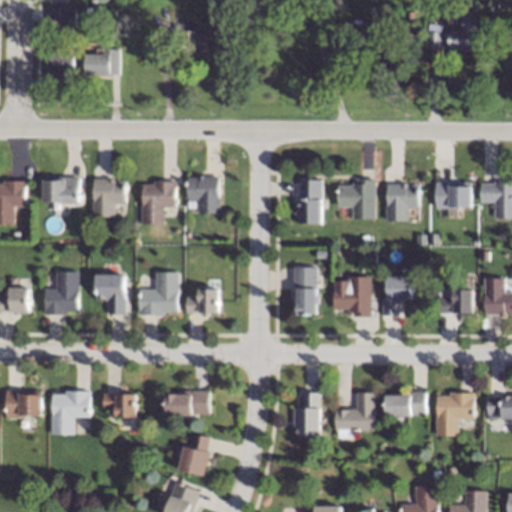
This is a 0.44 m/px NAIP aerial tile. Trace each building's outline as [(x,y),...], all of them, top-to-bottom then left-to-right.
[(76,26),(59,25),(59,24),(60,9),(60,8),(76,8),(76,26)] [(475,18),(473,33),(483,34),(481,52),(468,51),(468,50),(449,49),(450,31),(464,32),(465,25),(462,25),(462,18),(463,18),(465,18),(465,17),(475,18)] [(197,31),(195,31),(195,33),(207,33),(206,52),(197,51),(197,55),(192,55),(192,51),(184,51),(185,32),(182,32),(182,21),(197,22),(197,31)] [(407,24),(407,33),(399,32),(399,24),(407,24)] [(443,32),(442,48),(440,48),(429,47),(427,47),(428,31),(443,32)] [(107,54),(110,54),(111,49),(120,49),(119,74),(118,74),(111,74),(111,76),(86,75),(87,53),(97,54),(98,48),(107,48),(107,54)] [(75,75),(50,74),(51,53),(75,54),(75,75)] [(149,60),(142,61),(141,54),(148,53),(149,60)] [(204,176),(219,176),(219,179),(218,196),(220,196),(220,212),(220,213),(198,213),(198,199),(187,199),(187,197),(187,177),(198,177),(198,175),(204,175),(204,176)] [(79,180),(79,202),(59,202),(59,201),(43,201),(43,179),(45,179),(45,180),(56,180),(56,179),(59,179),(60,179),(60,176),(79,177),(79,180)] [(114,180),(125,181),(125,201),(125,203),(115,203),(115,216),(92,216),(93,200),(94,200),(94,193),(94,181),(94,178),(113,178),(114,178),(114,180)] [(322,223),(297,224),(297,214),(296,214),(296,208),(298,208),(298,201),(299,201),(299,194),(299,182),(299,179),(321,179),(322,223)] [(375,219),(352,218),(352,207),(338,207),(338,185),(352,185),(352,183),(357,183),(357,179),(360,179),(371,179),(375,179),(375,219)] [(27,181),(27,187),(26,187),(26,206),(15,206),(14,224),(0,223),(0,183),(4,183),(4,180),(7,180),(27,181)] [(177,182),(177,185),(176,185),(176,205),(176,207),(164,207),(164,224),(141,224),(141,223),(141,205),(143,205),(143,183),(154,183),(154,181),(162,181),(177,181),(177,182)] [(511,218),(494,218),(494,202),(480,202),(480,200),(481,183),(482,183),(494,183),(494,181),(495,181),(511,181),(511,218)] [(470,186),(471,186),(471,204),(471,207),(457,207),(436,207),(436,204),(436,184),(436,182),(449,182),(470,182),(470,186)] [(407,185),(418,185),(418,207),(408,207),(408,220),(386,220),(386,204),(387,204),(387,185),(387,184),(401,184),(401,183),(407,183),(407,185)] [(376,261),(368,261),(368,253),(376,253),(376,261)] [(317,314),(297,314),(297,303),(294,303),(294,289),(294,268),(294,267),(317,267),(317,314)] [(78,293),(78,311),(67,311),(67,314),(60,314),(46,314),(44,314),(44,308),(45,308),(45,288),(56,288),(56,271),(79,271),(78,293)] [(179,292),(178,292),(178,312),(165,312),(165,315),(155,315),(143,315),(138,314),(139,289),(156,289),(156,271),(179,272),(179,292)] [(125,281),(125,293),(125,313),(110,313),(108,313),(108,301),(105,301),(105,298),(96,298),(96,278),(96,274),(125,274),(125,281)] [(412,297),(411,300),(404,300),(404,302),(400,302),(400,315),(398,315),(383,315),(381,315),(381,298),(387,298),(387,276),(412,276),(412,297)] [(371,297),(371,316),(355,316),(353,316),(353,312),(348,312),(348,309),(334,309),(334,289),(334,281),(349,281),(349,277),(371,277),(371,297)] [(505,292),(511,292),(511,314),(505,314),(505,316),(499,316),(499,315),(486,314),(484,314),(484,293),(484,278),(505,278),(505,292)] [(29,313),(12,313),(12,312),(11,312),(0,312),(0,296),(10,296),(10,287),(29,287),(29,313)] [(201,289),(219,289),(219,300),(219,312),(202,312),(200,312),(188,312),(187,312),(187,298),(187,296),(199,296),(199,288),(201,288),(201,289)] [(473,291),(473,313),(457,313),(455,313),(438,313),(438,312),(438,297),(453,297),(453,290),(473,290),(473,291)] [(41,394),(42,394),(42,414),(26,414),(26,416),(6,416),(6,412),(6,390),(7,390),(20,390),(41,390),(41,394)] [(75,390),(87,391),(90,391),(90,396),(89,408),(90,408),(90,412),(89,412),(89,416),(74,416),(74,434),(51,433),(51,413),(52,413),(52,393),(65,394),(65,390),(74,390),(75,390)] [(209,414),(192,414),(192,415),(167,414),(167,393),(177,394),(177,390),(193,390),(205,390),(209,391),(209,414)] [(425,415),(411,415),(411,416),(385,416),(385,395),(410,395),(411,391),(412,391),(424,391),(426,391),(425,415)] [(136,417),(116,417),(116,411),(104,411),(104,392),(105,392),(117,392),(136,393),(136,417)] [(320,408),(320,436),(302,436),(296,436),(296,426),(293,426),(293,408),(302,408),(302,392),(303,392),(318,392),(320,392),(320,408)] [(374,411),(373,411),(373,429),(360,429),(360,430),(355,430),(353,430),(353,437),(338,437),(338,430),(336,430),(336,413),(336,409),(348,410),(348,409),(350,409),(356,409),(356,392),(374,392),(374,411)] [(460,393),(472,393),(475,393),(475,399),(474,399),(474,410),(474,414),(474,418),(458,418),(458,436),(435,435),(436,415),(437,415),(437,395),(450,395),(450,392),(459,392),(460,392),(460,393)] [(511,419),(502,419),(502,415),(488,414),(488,397),(501,397),(502,397),(502,396),(511,396),(511,393),(511,419)] [(210,437),(209,438),(207,450),(207,451),(210,452),(207,466),(205,466),(204,475),(180,470),(185,446),(191,447),(194,433),(210,437)] [(180,484),(199,491),(201,492),(196,504),(193,511),(166,511),(173,494),(172,494),(176,483),(180,484)] [(439,505),(438,505),(438,511),(401,511),(401,504),(416,503),(415,485),(438,484),(439,505)] [(487,491),(486,511),(450,511),(450,506),(450,504),(464,504),(465,490),(487,491)] [(115,503),(114,509),(104,506),(105,500),(115,503)]
